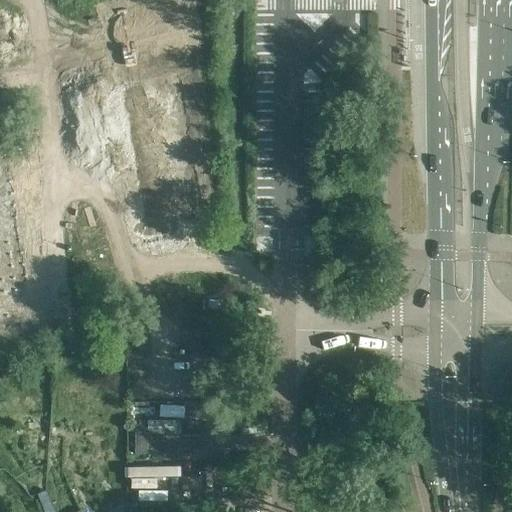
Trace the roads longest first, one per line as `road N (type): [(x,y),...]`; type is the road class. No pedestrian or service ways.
road 1 (secondary): [(470,315),(497,0)]
road 2 (secondary): [(435,0),(440,315)]
road 3 (unclassified): [(281,511),(287,331)]
road 4 (secondary): [(439,346),(446,511)]
road 5 (secondary): [(471,511),(469,346)]
